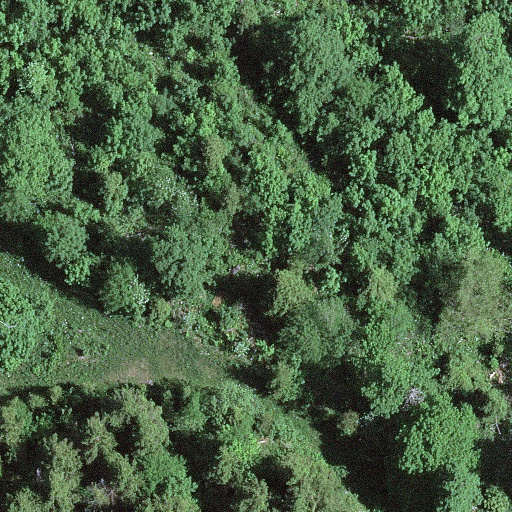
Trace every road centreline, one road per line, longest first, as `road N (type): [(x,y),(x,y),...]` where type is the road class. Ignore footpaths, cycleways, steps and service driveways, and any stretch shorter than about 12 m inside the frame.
road 1 (track): [(0,386),(169,376),(435,511)]
road 2 (track): [(0,280),(169,376)]
